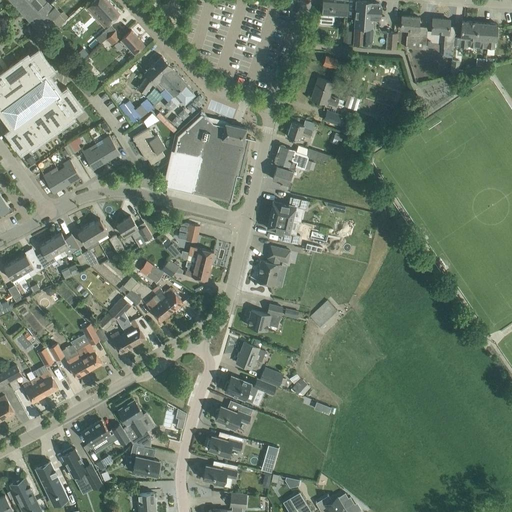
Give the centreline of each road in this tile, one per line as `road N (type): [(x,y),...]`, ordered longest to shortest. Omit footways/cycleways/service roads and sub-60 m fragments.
road 1 (unclassified): [(0,454),(199,338)]
road 2 (residential): [(247,222),(112,193),(51,214)]
road 3 (residential): [(272,108),(212,87),(131,0)]
road 4 (residential): [(184,511),(180,474),(209,370),(199,338)]
road 5 (unclassified): [(199,338),(227,313),(247,222)]
